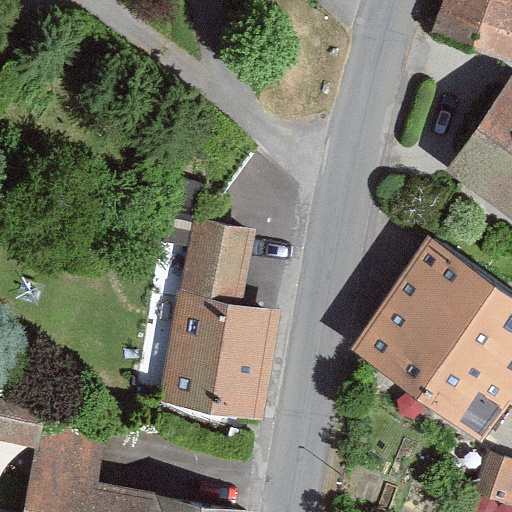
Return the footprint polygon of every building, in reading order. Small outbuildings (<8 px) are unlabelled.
[(511,0),(442,0),(432,29),(511,59),(511,0)] [(511,80),(449,168),(511,212),(511,80)] [(246,233),(200,226),(172,393),(251,407),(267,315),(233,309),(246,233)] [(511,300),(429,240),(358,336),(486,431),(511,395),(511,300)] [(0,440),(46,445),(50,411),(52,395),(0,388),(0,440)] [(232,511),(90,492),(100,419),(50,411),(46,445),(36,511),(232,511)] [(511,494),(511,447),(499,444),(486,488),(511,494)]
